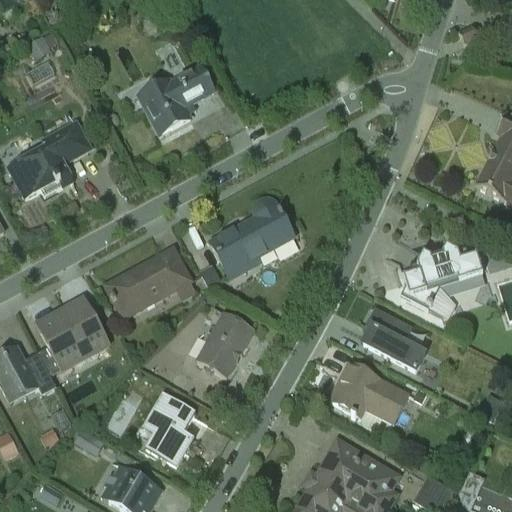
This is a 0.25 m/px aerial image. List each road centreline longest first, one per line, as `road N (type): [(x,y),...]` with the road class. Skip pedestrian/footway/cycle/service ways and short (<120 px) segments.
road 1 (residential): [(210,511),(385,182),(414,88)]
road 2 (residential): [(0,295),(364,95),(414,88)]
